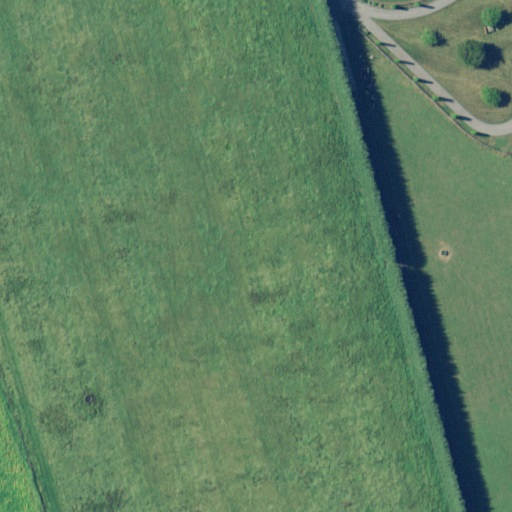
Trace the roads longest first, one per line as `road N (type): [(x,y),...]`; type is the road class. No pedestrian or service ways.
road 1 (unknown): [(332,0),(473,511)]
road 2 (unknown): [(365,11),(474,117),(511,130)]
